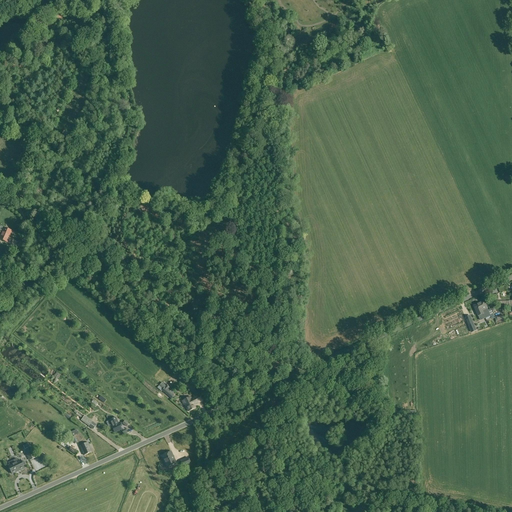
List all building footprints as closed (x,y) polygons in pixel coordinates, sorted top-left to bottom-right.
[(1,233),(10,236),(11,235),(13,236),(15,232),(12,231),(13,230),(4,227),(1,226),(0,228),(0,233),(1,234),(1,233)] [(0,238),(8,242),(10,236),(1,233),(1,234),(0,233),(0,238)] [(479,303),(485,318),(491,316),(488,310),(484,301),(479,303)] [(480,320),(485,318),(479,303),(474,306),(478,316),(480,320)] [(166,386),(162,383),(157,388),(161,391),(166,386)] [(162,390),(164,393),(165,393),(171,399),(174,396),(167,390),(167,389),(169,388),(166,386),(165,387),(162,390)] [(195,408),(194,404),(198,403),(195,396),(191,398),(191,397),(183,400),(185,404),(188,411),(195,408)] [(81,420),(89,426),(92,422),(84,416),(81,420)] [(112,427),(115,432),(121,429),(120,427),(122,426),(121,424),(119,424),(116,417),(109,420),(112,427)] [(80,446),(84,455),(92,452),(88,443),(80,446)] [(30,447),(24,450),(27,457),(34,454),(30,447)] [(167,467),(176,463),(171,452),(162,456),(167,467)] [(191,463),(188,457),(180,461),(183,467),(191,463)] [(24,468),(23,465),(25,464),(24,461),(22,462),(20,460),(18,461),(17,458),(13,460),(14,463),(10,465),(8,466),(12,474),(24,468)]
